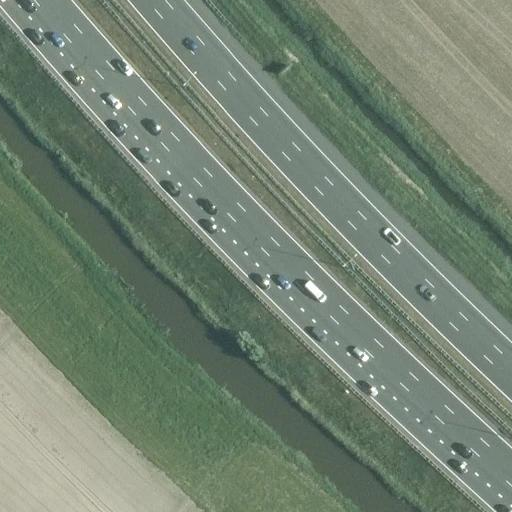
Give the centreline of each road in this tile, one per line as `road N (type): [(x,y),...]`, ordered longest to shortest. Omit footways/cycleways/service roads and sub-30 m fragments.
road 1 (motorway): [(42,0),(203,179),(511,479)]
road 2 (motorway): [(511,370),(381,244),(155,0)]
